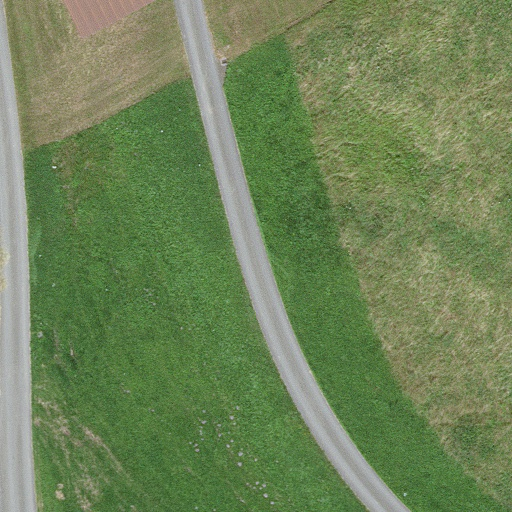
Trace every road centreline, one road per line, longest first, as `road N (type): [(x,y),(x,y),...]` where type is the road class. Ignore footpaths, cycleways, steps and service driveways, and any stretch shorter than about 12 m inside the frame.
road 1 (track): [(185,0),(238,208),(290,356),(332,436),(392,511)]
road 2 (track): [(23,511),(9,149),(0,95)]
